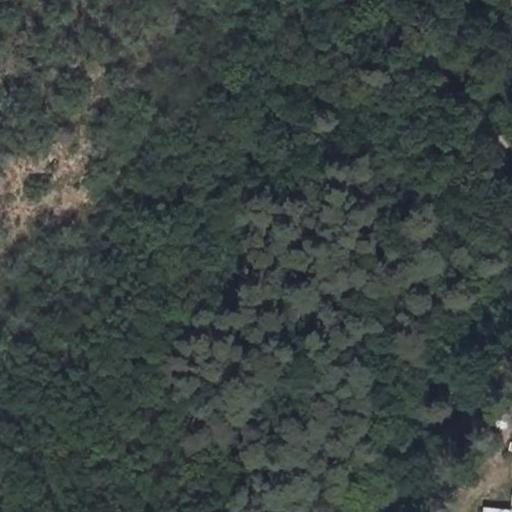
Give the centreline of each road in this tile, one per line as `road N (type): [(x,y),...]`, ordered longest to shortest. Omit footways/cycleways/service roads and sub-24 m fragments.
road 1 (track): [(381,0),(511,156)]
road 2 (track): [(409,511),(511,355)]
